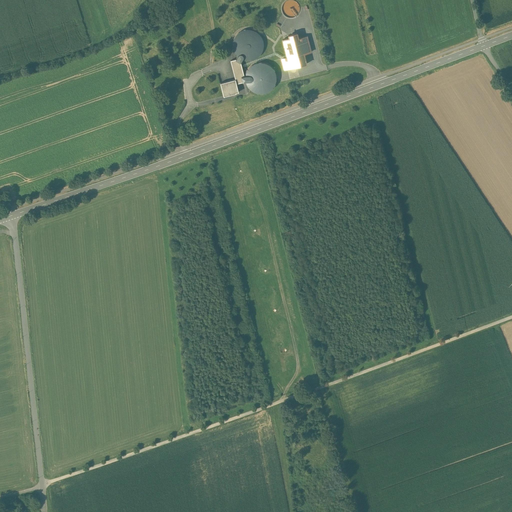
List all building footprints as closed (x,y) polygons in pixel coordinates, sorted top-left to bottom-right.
[(245,29),(243,30),(241,30),(240,31),(238,32),(237,33),(235,35),(234,37),(233,39),(233,41),(232,43),(232,45),(233,48),(233,50),(235,52),(236,55),(237,56),(238,56),(240,58),(242,59),(244,60),(248,60),(251,60),(253,59),(255,58),(257,57),(259,55),(261,53),(262,51),(263,49),(263,47),(264,44),(263,41),(263,39),(262,37),(261,35),(259,34),(258,32),(256,31),(253,30),(249,29),(245,29)] [(289,35),(289,38),(282,39),(287,57),(281,58),(284,69),(306,64),(304,53),(311,52),(307,36),(298,38),(297,33),(289,35)] [(238,56),(237,56),(236,58),(230,60),(235,78),(220,82),(223,96),(236,93),(236,92),(238,91),(236,83),(245,81),(245,78),(245,76),(245,75),(244,75),(240,61),(242,59),(240,58),(238,56)] [(247,69),(246,71),(246,73),(245,74),(245,75),(245,76),(245,78),(245,81),(246,83),(246,84),(247,85),(248,87),(249,88),(251,89),(252,90),(253,91),(255,92),(257,92),(259,93),(261,93),(263,92),(265,92),(266,92),(268,91),(269,90),(271,89),(272,87),(274,86),(275,83),(276,81),(276,79),(276,77),(276,75),(275,73),(275,72),(274,70),(273,68),(272,67),(271,65),(269,64),(268,63),(266,63),(264,62),(261,62),(258,62),(256,62),(254,63),(251,64),(250,66),(247,69)] [(175,70),(164,73),(167,82),(177,79),(175,70)] [(164,73),(155,75),(158,84),(167,82),(164,73)]
